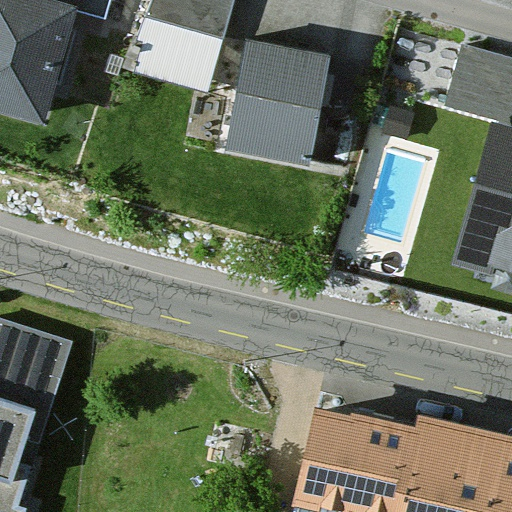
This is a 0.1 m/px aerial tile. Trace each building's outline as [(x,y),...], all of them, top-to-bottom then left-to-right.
[(0,0),(0,97),(43,110),(73,0),(75,0),(104,8),(105,0),(0,0)] [(232,0),(150,0),(149,6),(223,29),(232,0)] [(329,43),(246,29),(228,134),(311,148),(329,43)] [(511,129),(498,126),(459,279),(511,292),(511,129)] [(0,511),(25,511),(71,353),(0,332),(0,511)] [(511,511),(511,452),(332,412),(311,507),(333,511),(511,511)]
